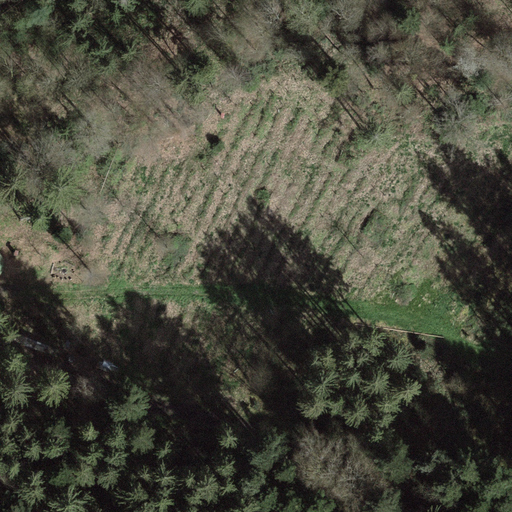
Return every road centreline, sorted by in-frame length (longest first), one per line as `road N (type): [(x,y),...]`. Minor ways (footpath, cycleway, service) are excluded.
road 1 (track): [(511,348),(465,328),(263,294),(0,278)]
road 2 (track): [(355,511),(20,379),(0,364)]
